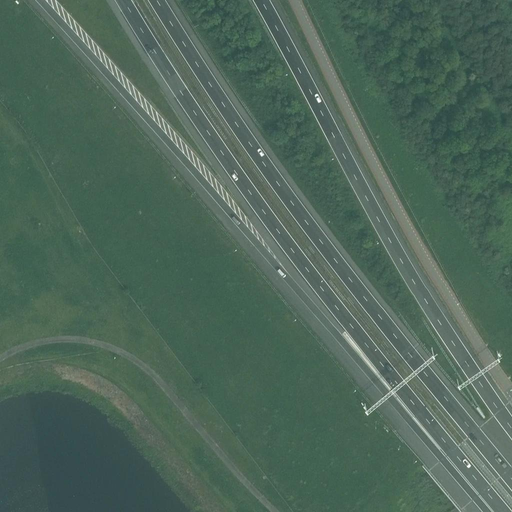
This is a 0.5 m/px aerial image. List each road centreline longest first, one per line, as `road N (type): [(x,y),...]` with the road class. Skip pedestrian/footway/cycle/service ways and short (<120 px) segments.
road 1 (motorway): [(40,0),(442,457),(500,511)]
road 2 (motorway): [(123,0),(265,214),(505,511)]
road 3 (motorway): [(511,477),(307,224),(158,0)]
road 4 (motorway): [(511,426),(372,210),(261,0)]
road 5 (unclassified): [(511,392),(420,252),(293,0)]
road 6 (unclassified): [(274,511),(129,357),(62,339),(0,358)]
